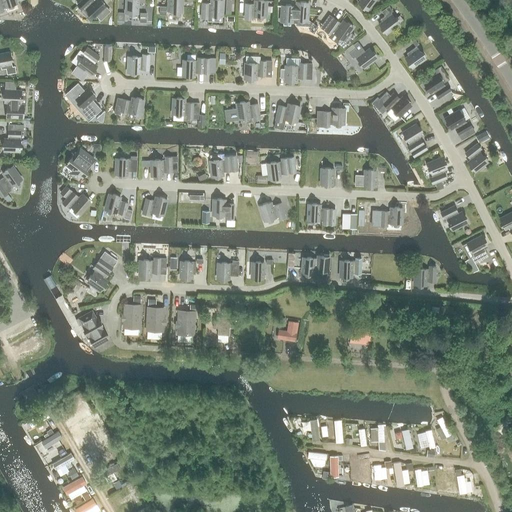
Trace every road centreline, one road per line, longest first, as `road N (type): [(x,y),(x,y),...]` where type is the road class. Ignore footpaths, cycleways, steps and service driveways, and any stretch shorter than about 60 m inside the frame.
road 1 (residential): [(165,351),(115,344),(114,293),(131,287),(258,291),(290,280),(511,298)]
road 2 (residential): [(465,182),(415,196),(98,182)]
road 3 (residential): [(110,81),(370,93),(396,71)]
road 4 (track): [(443,369),(165,351)]
road 5 (track): [(478,466),(314,446)]
road 6 (residential): [(465,182),(396,71)]
